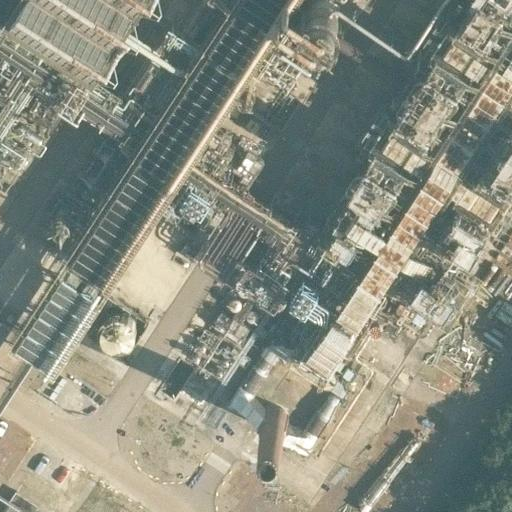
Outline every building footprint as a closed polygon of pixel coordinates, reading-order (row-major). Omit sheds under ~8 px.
[(0,0),(0,20),(73,66),(113,0),(0,0)] [(511,177),(511,0),(454,0),(353,174),(340,167),(326,178),(346,202),(332,226),(355,240),(340,265),(323,255),(346,282),(310,344),(322,359),(315,362),(317,367),(301,381),(328,368),(325,361),(337,355),(402,244),(428,259),(417,278),(445,295),(507,187),(499,183),(511,177)] [(263,122),(279,133),(297,105),(281,95),(263,122)] [(17,336),(51,357),(151,195),(129,181),(126,186),(113,178),(17,336)] [(301,293),(334,307),(343,286),(310,271),(301,293)] [(256,359),(232,399),(312,448),(350,385),(336,376),(305,426),(251,393),(268,366),(256,359)] [(47,496),(67,509),(73,499),(53,486),(47,496)] [(29,511),(10,500),(1,511),(29,511)]
